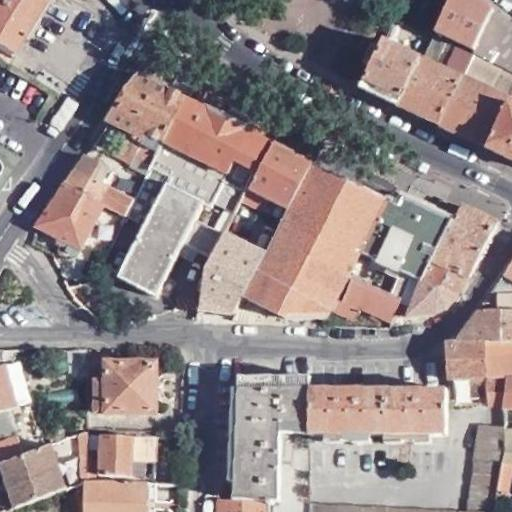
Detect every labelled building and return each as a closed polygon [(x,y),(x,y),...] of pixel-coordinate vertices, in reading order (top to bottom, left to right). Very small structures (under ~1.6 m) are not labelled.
[(0,0),(0,52),(12,60),(47,0),(0,0)] [(477,0),(455,0),(439,31),(478,50),(496,14),(477,0)] [(425,61),(463,80),(475,57),(437,36),(425,61)] [(363,90),(401,108),(424,62),(386,43),(383,48),(375,65),(363,90)] [(365,60),(375,65),(383,48),(373,43),(365,60)] [(488,150),(510,106),(511,102),(511,75),(475,57),(463,80),(451,106),(441,127),(488,150)] [(401,108),(441,127),(451,106),(463,80),(425,61),(424,62),(401,108)] [(162,150),(187,100),(142,77),(111,123),(116,126),(121,129),(130,133),(162,150)] [(43,86),(29,105),(44,116),(58,97),(43,86)] [(272,144),(187,100),(162,150),(159,156),(155,165),(138,200),(129,216),(142,223),(146,217),(152,220),(122,278),(160,297),(189,245),(214,258),(244,198),(272,144)] [(511,161),(511,106),(510,106),(488,150),(511,161)] [(127,138),(159,156),(162,150),(130,133),(127,138)] [(155,165),(159,156),(127,138),(118,154),(134,164),(138,156),(155,165)] [(313,164),(272,144),(244,198),(285,219),(313,164)] [(0,186),(19,160),(17,159),(0,148),(0,186)] [(101,162),(88,157),(80,170),(103,183),(111,168),(101,162)] [(336,299),(359,255),(386,202),(313,164),(285,219),(245,299),(245,300),(286,322),(324,320),(330,309),(336,299)] [(80,170),(68,187),(102,204),(107,208),(128,218),(129,216),(138,200),(111,187),(103,183),(80,170)] [(461,207),(414,185),(409,195),(407,194),(400,208),(386,202),(359,255),(413,281),(424,258),(437,264),(461,207)] [(102,204),(68,187),(38,229),(83,252),(107,208),(102,204)] [(437,264),(469,279),(497,223),(461,207),(437,264)] [(123,230),(104,267),(116,273),(135,237),(123,230)] [(418,302),(428,284),(437,264),(424,258),(413,281),(399,305),(401,306),(413,312),(418,302)] [(456,297),(469,279),(437,264),(428,284),(456,297)] [(511,265),(457,340),(511,340),(511,265)] [(447,310),(456,297),(428,284),(418,302),(413,312),(401,306),(394,319),(436,315),(447,310)] [(76,304),(101,325),(113,308),(100,297),(94,285),(67,290),(76,304)] [(341,301),(336,299),(330,309),(350,320),(356,309),(387,325),(395,311),(349,286),(341,301)] [(201,298),(198,325),(218,324),(221,300),(201,298)] [(449,341),(449,379),(472,379),(472,398),(481,399),(481,404),(506,404),(511,376),(511,340),(457,340),(449,341)] [(88,348),(68,348),(68,375),(89,376),(89,373),(88,348)] [(17,436),(0,442),(0,433),(20,427),(17,413),(16,407),(19,405),(8,363),(0,364),(0,463),(1,463),(24,454),(17,436)] [(158,363),(108,363),(108,382),(98,381),(98,413),(157,413),(158,363)] [(311,388),(311,374),(240,374),(235,499),(243,500),(271,502),(278,501),(282,424),(310,424),(311,388)] [(449,389),(311,388),(310,424),(310,434),(449,436),(450,404),(449,389)] [(506,427),(506,425),(482,424),(470,511),(310,501),(309,511),(495,511),(500,490),(506,462),(504,461),(506,449),(506,427)] [(88,430),(80,433),(81,483),(89,480),(88,461),(88,430)] [(136,461),(149,462),(159,461),(160,437),(102,436),(102,474),(134,476),(134,469),(134,461),(136,461)] [(24,454),(1,463),(17,507),(67,488),(52,443),(24,454)] [(149,476),(149,462),(136,461),(134,461),(134,469),(134,476),(149,476)] [(511,493),(511,489),(511,462),(506,462),(500,490),(511,493)] [(147,511),(148,481),(95,480),(89,480),(88,511),(147,511)] [(270,511),(271,502),(243,500),(235,499),(220,498),(219,511),(270,511)]
